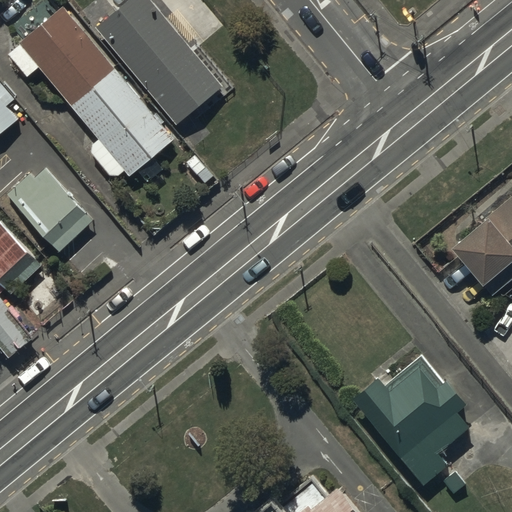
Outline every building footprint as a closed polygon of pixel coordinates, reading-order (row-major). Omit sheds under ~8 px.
[(19,36),(7,46),(26,71),(40,61),(96,133),(87,139),(113,173),(125,164),(128,168),(134,163),(145,176),(163,162),(152,148),(172,132),(64,0),(60,0),(18,35),(19,36)] [(158,0),(116,0),(93,20),(176,119),(224,79),(158,0)] [(0,135),(20,119),(17,115),(19,113),(8,100),(15,95),(0,76),(0,135)] [(32,167),(7,189),(59,246),(81,226),(86,230),(97,220),(45,162),(35,171),(32,167)] [(0,185),(10,177),(7,173),(5,175),(0,168),(0,185)] [(511,197),(451,246),(494,300),(511,286),(511,197)] [(0,343),(7,352),(34,331),(10,300),(17,294),(11,287),(30,269),(34,273),(45,262),(0,212),(0,343)] [(378,374),(351,395),(426,488),(452,467),(442,455),(474,429),(461,413),(470,405),(447,376),(443,379),(422,354),(386,383),(378,374)] [(365,511),(337,478),(327,486),(313,469),(283,494),(280,490),(253,511),(365,511)]
